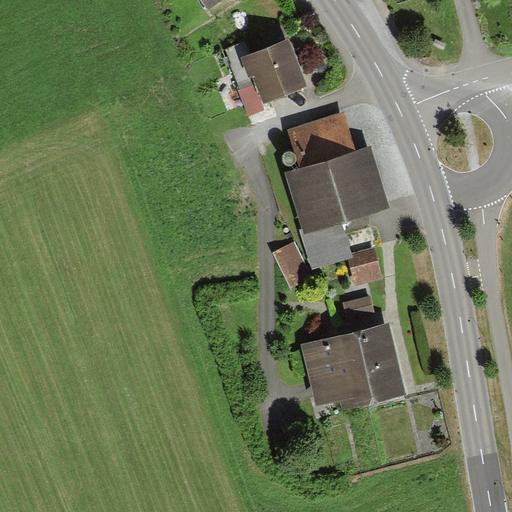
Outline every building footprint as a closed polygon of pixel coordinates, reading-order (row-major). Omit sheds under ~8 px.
[(288,33),(242,50),(249,69),(254,67),(264,91),(305,75),(288,33)] [(298,159),(284,164),(314,262),(354,250),(343,212),(388,199),(370,140),(355,145),(344,109),(288,126),(298,159)] [(289,283),(311,273),(294,238),(273,248),(289,283)] [(350,254),(358,282),(383,275),(374,247),(350,254)] [(368,293),(344,300),(350,321),(374,314),(368,293)] [(391,320),(304,341),(319,399),(340,394),(343,405),(408,388),(391,320)]
